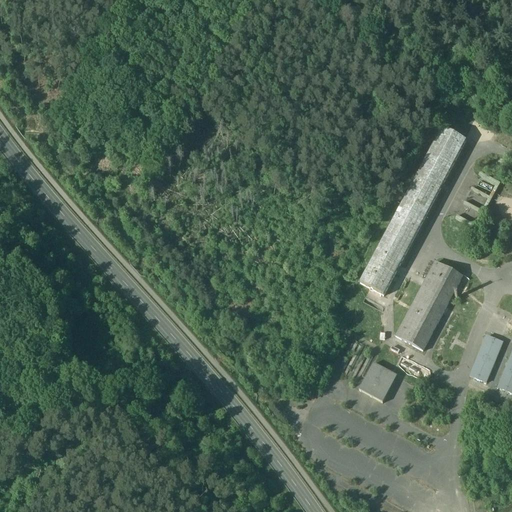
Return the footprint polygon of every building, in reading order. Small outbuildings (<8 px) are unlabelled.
[(465,144),(440,131),(361,286),(385,298),(465,144)] [(480,175),(466,205),(485,213),(499,184),(480,175)] [(464,279),(435,264),(394,339),(423,354),(464,279)] [(506,348),(486,339),(469,379),(489,387),(506,348)] [(511,357),(498,390),(511,395),(511,357)] [(396,379),(373,367),(359,393),(382,405),(396,379)]
